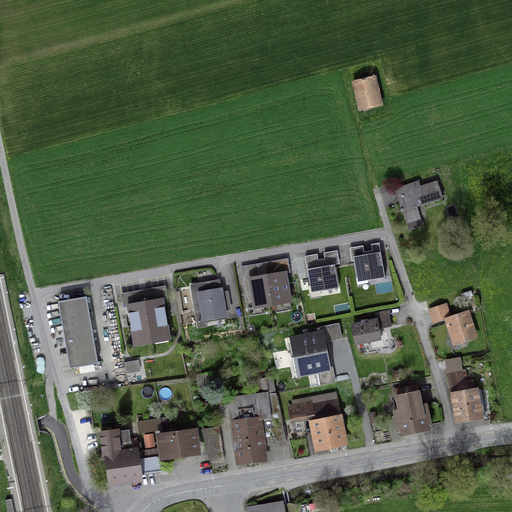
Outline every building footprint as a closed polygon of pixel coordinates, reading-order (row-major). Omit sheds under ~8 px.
[(380,77),(353,82),(359,111),(386,106),(380,77)] [(437,177),(392,189),(403,223),(425,217),(422,205),(443,199),(437,177)] [(383,253),(355,257),(359,282),(387,277),(383,253)] [(335,264),(307,269),(311,292),(339,286),(335,264)] [(276,269),(266,271),(272,304),(290,301),(285,273),(276,275),(276,269)] [(266,271),(258,272),(259,277),(250,279),(255,307),(272,304),(266,271)] [(220,280),(191,285),(192,294),(199,293),(201,309),(195,310),(198,327),(207,326),(206,319),(226,316),(220,280)] [(163,288),(129,295),(140,349),(174,342),(163,288)] [(88,296),(58,301),(69,369),(100,363),(88,296)] [(445,318),(453,315),(448,302),(428,308),(433,322),(445,318)] [(470,310),(453,315),(445,318),(455,346),(480,337),(470,310)] [(390,313),(352,321),(357,343),(383,338),(381,326),(392,324),(390,313)] [(292,356),(328,349),(324,329),(288,336),(292,356)] [(328,349),(292,356),(296,376),(332,369),(328,349)] [(139,358),(125,362),(127,372),(142,368),(139,358)] [(460,420),(485,415),(483,403),(477,404),(473,383),(468,384),(465,371),(448,374),(452,394),(455,394),(460,420)] [(399,437),(433,430),(424,388),(390,396),(399,437)] [(278,389),(227,397),(237,463),(269,459),(267,441),(286,438),(278,389)] [(348,445),(342,413),(309,420),(316,451),(348,445)] [(141,419),(142,431),(159,429),(157,417),(141,419)] [(120,427),(102,429),(109,485),(143,481),(139,449),(122,451),(120,427)] [(220,427),(202,429),(210,461),(224,459),(220,427)] [(199,428),(157,433),(160,460),(202,454),(199,428)] [(146,447),(156,445),(154,431),(144,433),(146,447)] [(159,454),(143,456),(144,471),(160,469),(159,454)] [(14,511),(12,499),(5,500),(7,511),(14,511)] [(284,511),(283,502),(256,506),(255,503),(247,504),(247,508),(248,511),(284,511)]
